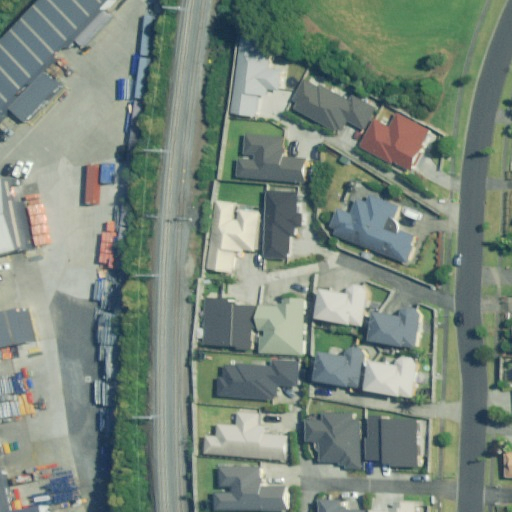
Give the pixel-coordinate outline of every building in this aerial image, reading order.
[(34,0),(0,35),(0,107),(105,0),(34,0)] [(59,83),(43,69),(7,108),(22,122),(59,83)] [(313,107),(307,105),(306,108),(295,105),(293,113),(310,118),(313,107)] [(322,141),(344,153),(340,159),(349,165),(353,159),(441,212),(446,204),(327,133),(322,141)] [(232,151),(231,179),(310,182),(311,155),(286,154),(287,138),(243,136),(243,151),(232,151)] [(14,172),(0,175),(0,251),(30,245),(14,172)] [(298,190),(266,188),(262,259),(291,261),(292,241),(299,241),(299,228),(308,228),(309,211),(296,210),(298,190)] [(339,228),(336,234),(408,262),(418,236),(402,230),(402,229),(402,228),(402,227),(402,226),(402,225),(401,224),(401,223),(401,222),(400,221),(400,220),(399,219),(398,218),(397,217),(402,204),(373,193),(371,199),(363,196),(356,213),(340,206),(332,225),(339,228)] [(262,205),(220,198),(208,269),(232,273),(236,249),(254,252),(262,205)] [(364,324),(369,287),(368,286),(367,286),(366,285),(365,285),(364,285),(363,284),(362,284),(361,284),(360,284),(359,284),(358,284),(358,285),(357,285),(356,285),(355,285),(355,286),(354,286),(353,286),(353,287),(352,287),(352,288),(351,288),(350,293),(323,289),(320,318),(364,324)] [(237,299),(208,295),(202,344),(253,350),(258,305),(237,303),(237,299)] [(262,302),(260,354),(305,356),(308,297),(286,296),(286,303),(262,302)] [(419,346),(424,309),(423,308),(422,308),(421,307),(420,307),(419,307),(418,306),(417,306),(416,306),(415,306),(414,306),(413,307),(412,307),(411,307),(410,307),(410,308),(409,308),(408,309),(407,309),(407,310),(406,310),(406,311),(405,315),(378,311),(375,340),(419,346)] [(363,387),(368,350),(367,349),(366,349),(365,348),(364,348),(363,348),(362,347),(361,347),(360,347),(359,347),(358,347),(357,348),(356,348),(355,348),(354,349),(353,349),(352,350),(351,350),(351,351),(350,351),(350,352),(350,356),(322,352),(319,381),(363,387)] [(415,396),(420,359),(419,358),(418,358),(417,357),(416,357),(415,357),(414,356),(413,356),(412,356),(411,356),(410,356),(409,357),(408,357),(407,357),(406,358),(405,358),(404,359),(403,359),(403,360),(402,360),(402,361),(401,365),(374,361),(371,390),(415,396)] [(221,376),(220,395),(273,398),(273,394),(279,394),(280,384),(299,385),(300,361),(273,360),(272,365),(227,363),(226,376),(221,376)] [(361,468),(362,417),(355,417),(355,412),(327,411),(326,417),(308,416),(308,441),(316,442),(316,448),(321,448),(321,460),(338,460),(338,465),(348,466),(348,468),(361,468)] [(209,437),(208,453),(286,458),(289,416),(241,412),(240,424),(221,423),(220,438),(209,437)] [(420,465),(422,418),(376,416),(375,437),(370,437),(369,459),(389,460),(389,463),(420,465)] [(0,456),(0,507),(11,505),(0,456)] [(218,492),(218,510),(286,510),(286,485),(262,485),(262,465),(222,465),(222,487),(235,487),(235,492),(218,492)] [(342,498),(321,497),(320,511),(367,511),(368,508),(342,508),(342,498)] [(417,511),(418,504),(392,503),(392,511),(377,511),(371,511),(370,511),(417,511)]
